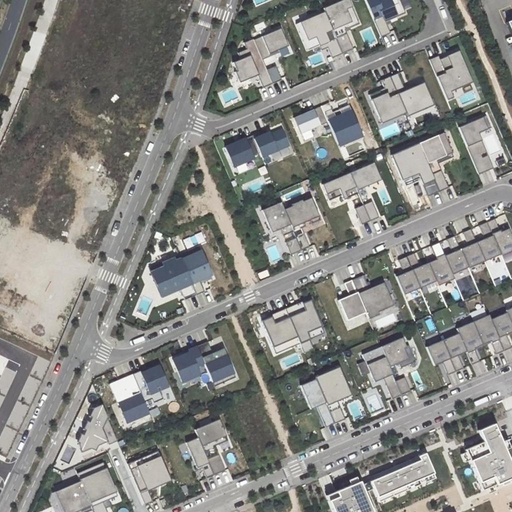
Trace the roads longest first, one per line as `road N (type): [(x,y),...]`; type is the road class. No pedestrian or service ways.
road 1 (residential): [(511,193),(118,356),(80,342)]
road 2 (residential): [(195,511),(511,377)]
road 3 (residential): [(174,113),(224,124),(422,40),(433,26),(428,0)]
road 4 (unclassified): [(80,342),(174,113)]
road 5 (unclassified): [(0,511),(80,342)]
